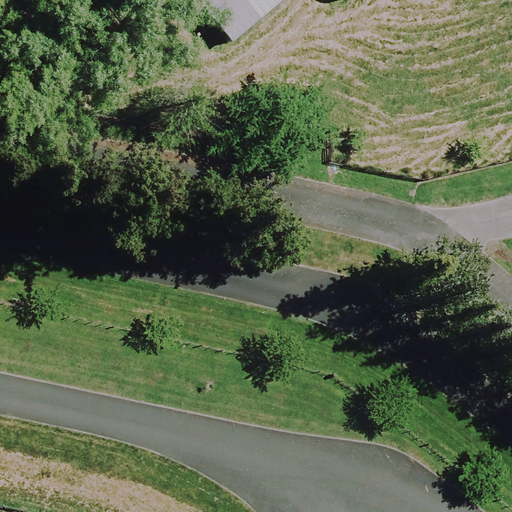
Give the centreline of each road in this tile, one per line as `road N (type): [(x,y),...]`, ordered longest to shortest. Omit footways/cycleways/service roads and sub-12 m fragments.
road 1 (unknown): [(0,169),(373,247),(421,249),(511,232)]
road 2 (residential): [(0,396),(408,477),(453,511)]
